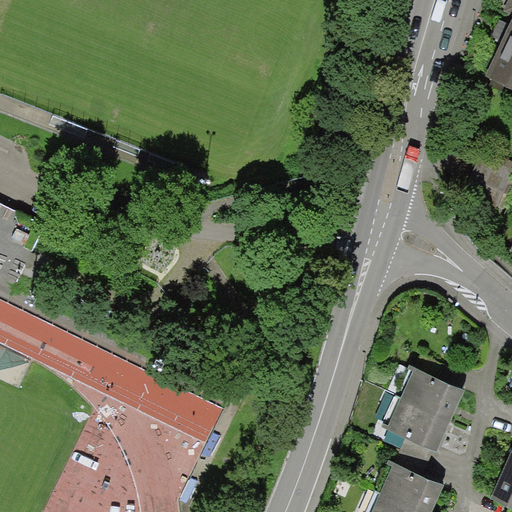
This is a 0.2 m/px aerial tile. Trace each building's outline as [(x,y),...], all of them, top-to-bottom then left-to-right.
[(511,15),(505,31),(484,77),(511,89),(511,15)] [(0,294),(8,299),(46,223),(0,199),(0,294)] [(464,391),(412,369),(386,430),(437,452),(448,427),(456,409),(464,391)] [(511,450),(511,452),(500,479),(491,500),(511,508),(511,450)] [(444,486),(389,461),(366,511),(432,511),(433,510),(444,486)]
